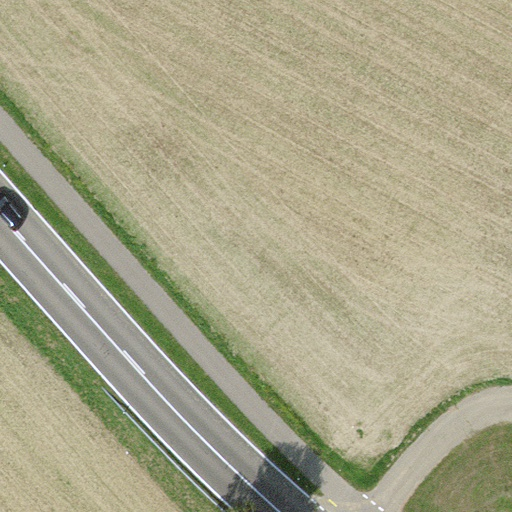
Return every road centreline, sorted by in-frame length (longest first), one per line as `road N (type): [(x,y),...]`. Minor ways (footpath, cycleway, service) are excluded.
road 1 (tertiary): [(280,511),(0,213)]
road 2 (track): [(386,511),(410,479),(475,423),(511,411)]
